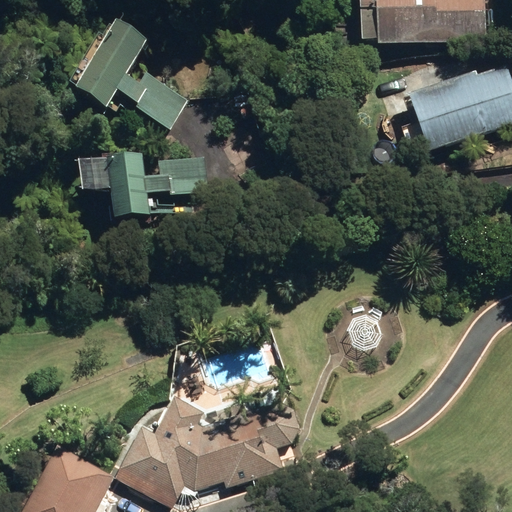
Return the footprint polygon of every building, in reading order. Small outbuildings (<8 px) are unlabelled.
[(378,15),(379,51),(487,47),(484,0),(360,0),(361,15),(378,15)] [(119,100),(172,134),(188,105),(145,79),(138,92),(128,86),(149,52),(119,34),(78,101),(107,119),(119,100)] [(410,101),(430,158),(511,129),(511,84),(507,71),(478,81),(477,77),(410,101)] [(110,168),(117,228),(151,224),(148,203),(209,196),(204,163),(159,168),(161,184),(146,186),(143,164),(110,168)] [(351,320),(346,333),(350,347),(363,354),(378,351),(384,338),(379,323),(367,317),(351,320)] [(170,511),(174,511),(185,491),(195,496),(224,487),(226,492),(284,475),(277,454),(292,449),(300,433),(294,414),(279,407),(225,425),(228,434),(215,439),(211,429),(203,431),(199,429),(205,418),(175,402),(155,439),(142,432),(115,483),(170,511)] [(24,511),(97,511),(115,481),(58,451),(24,511)]
